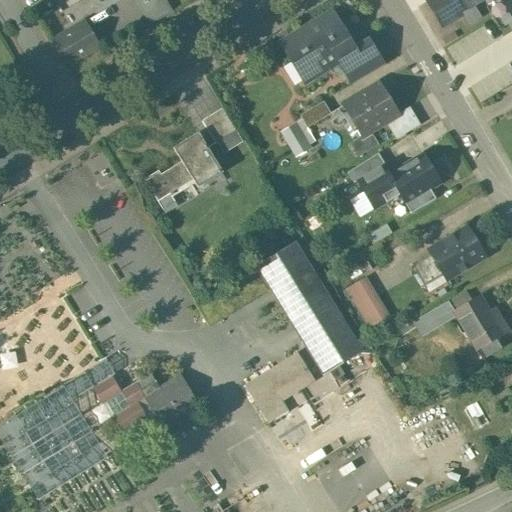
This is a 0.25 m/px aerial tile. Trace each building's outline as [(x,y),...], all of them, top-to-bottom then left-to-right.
[(165,0),(136,0),(147,22),(170,11),(165,0)] [(449,0),(430,0),(430,1),(429,0),(428,1),(429,3),(442,24),(443,26),(444,25),(462,13),(461,11),(454,0),(449,0)] [(449,0),(454,0),(461,11),(479,0),(449,0)] [(511,0),(502,0),(511,15),(511,0)] [(331,12),(280,44),(291,62),(301,56),(313,76),(337,61),(354,50),(354,49),(331,12)] [(83,22),(52,40),(66,65),(97,47),(83,22)] [(367,41),(354,49),(354,50),(337,61),(349,81),(380,62),(367,41)] [(379,83),(341,105),(360,136),(397,114),(379,83)] [(323,101),(278,129),(295,155),(316,141),(306,126),(329,111),(323,101)] [(221,108),(201,121),(214,143),(235,131),(221,108)] [(197,134),(173,148),(181,161),(160,175),(157,170),(143,179),(153,195),(165,187),(169,193),(192,179),(197,186),(220,172),(197,134)] [(391,172),(404,194),(400,196),(405,204),(439,183),(421,154),(391,172)] [(383,159),(351,178),(373,213),(400,196),(404,194),(391,172),(383,159)] [(465,227),(428,249),(430,254),(442,274),(446,279),(483,257),(465,227)] [(270,286),(323,374),(359,352),(292,243),(256,265),(195,303),(194,303),(208,325),(270,286)] [(430,254),(412,265),(424,285),(442,274),(430,254)] [(454,311),(453,311),(454,312),(476,349),(494,338),(501,333),(479,296),(454,311)] [(447,301),(428,312),(412,321),(421,336),(439,326),(436,322),(454,312),(453,311),(454,311),(447,301)] [(382,319),(372,303),(359,311),(368,327),(382,319)] [(476,349),(481,359),(500,348),(494,338),(476,349)] [(359,352),(323,374),(330,385),(361,434),(406,508),(444,484),(362,350),(359,352)] [(245,385),(268,423),(287,411),(280,401),(313,380),(296,353),(245,385)] [(149,373),(108,399),(117,413),(114,415),(123,430),(119,432),(128,448),(162,427),(144,398),(159,389),(149,373)] [(159,389),(144,398),(162,427),(197,406),(187,390),(182,394),(173,380),(159,389)] [(361,434),(330,385),(287,411),(268,423),(299,473),(361,434)]
